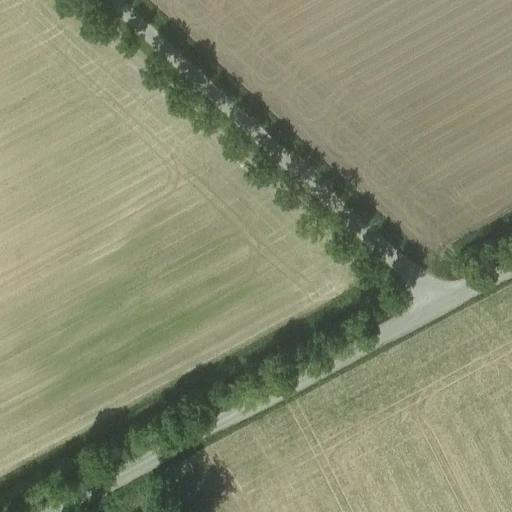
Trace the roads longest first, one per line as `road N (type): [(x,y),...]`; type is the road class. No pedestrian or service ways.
road 1 (unclassified): [(443,303),(37,511)]
road 2 (unclassified): [(118,0),(443,303)]
